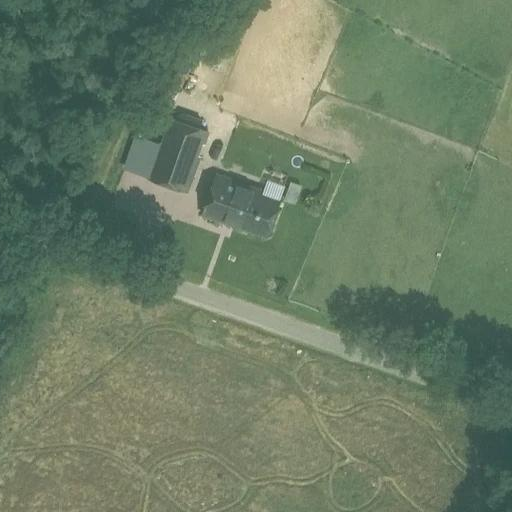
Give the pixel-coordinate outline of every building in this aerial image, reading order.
[(194,60),(207,32),(192,24),(177,52),(194,60)] [(163,140),(150,176),(188,190),(201,154),(198,153),(202,141),(205,142),(210,129),(172,116),(167,128),(169,129),(165,141),(163,140)] [(268,234),(281,198),(219,175),(206,211),(268,234)] [(268,179),(266,190),(284,195),(287,184),(268,179)] [(285,199),(295,203),(301,186),(291,182),(285,199)]
